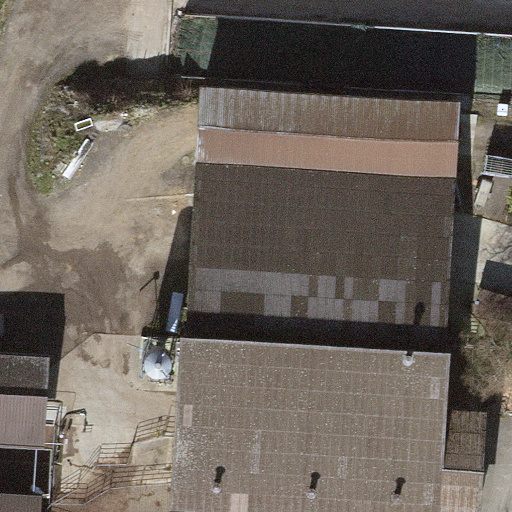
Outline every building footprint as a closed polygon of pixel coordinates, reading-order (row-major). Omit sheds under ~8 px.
[(464,102),(200,87),(192,244),(187,329),(451,343),(456,251),(464,102)] [(177,505),(256,510),(262,398),(380,404),(448,408),(451,343),(187,329),(177,505)] [(48,354),(0,351),(0,444),(42,447),(48,354)] [(256,510),(299,511),(373,511),(380,404),(262,398),(256,510)] [(448,408),(380,404),(373,511),(480,511),(486,410),(448,408)] [(41,511),(42,495),(0,491),(0,511),(41,511)]
